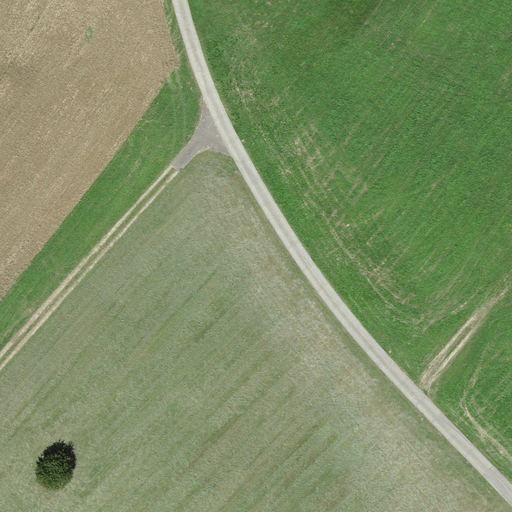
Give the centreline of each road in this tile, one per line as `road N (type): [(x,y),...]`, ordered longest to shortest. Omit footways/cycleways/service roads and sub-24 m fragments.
road 1 (track): [(511,503),(352,331),(267,210),(216,127),(178,0)]
road 2 (track): [(0,361),(216,127)]
